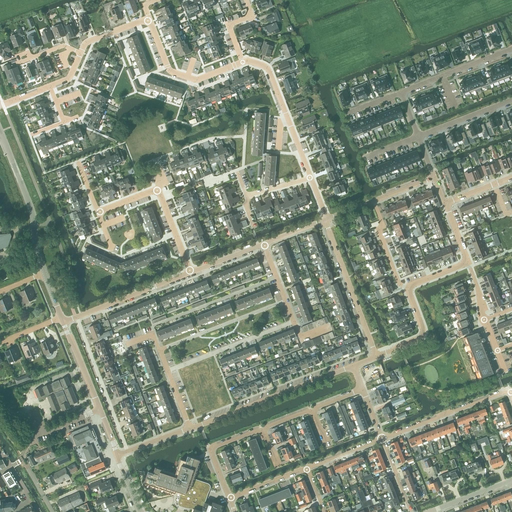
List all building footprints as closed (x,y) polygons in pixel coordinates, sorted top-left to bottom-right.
[(130,0),(124,2),(130,15),(137,12),(135,7),(136,6),(134,1),(135,0),(130,0)] [(203,10),(198,0),(193,0),(195,6),(193,7),(195,13),(196,15),(201,13),(201,11),(203,10)] [(211,9),(211,7),(208,1),(205,2),(204,0),(198,0),(203,10),(208,8),(208,10),(211,9)] [(259,0),(256,1),(259,8),(264,6),(265,9),(271,7),(269,4),(268,5),(266,0),(267,0),(259,0)] [(195,13),(193,7),(190,8),(187,2),(182,4),(184,10),(187,9),(190,15),(195,13)] [(125,10),(122,4),(114,7),(115,10),(111,11),(114,21),(121,18),(119,13),(125,10)] [(161,11),(162,14),(171,11),(169,6),(156,11),(156,13),(161,11)] [(269,22),(270,25),(276,22),(276,23),(281,21),(277,10),(272,12),(273,15),(266,18),(268,22),(269,22)] [(160,17),(156,19),(158,22),(159,21),(173,16),(171,11),(162,14),(163,17),(160,18),(160,17)] [(79,25),(82,33),(89,30),(87,25),(90,24),(86,15),(79,17),(81,24),(79,25)] [(165,21),(166,24),(175,21),(173,16),(159,21),(160,23),(165,21)] [(70,38),(76,36),(75,31),(78,29),(73,18),(69,20),(70,23),(65,25),(70,38)] [(162,32),(176,26),(175,21),(166,24),(167,27),(164,28),(164,27),(160,29),(162,32)] [(270,25),(263,28),(264,31),(266,30),(268,35),(275,32),(275,34),(280,32),(276,23),(276,22),(270,25)] [(66,36),(61,24),(52,28),(56,39),(66,36)] [(207,32),(220,27),(219,25),(215,27),(213,24),(205,27),(207,32)] [(250,24),(238,29),(241,37),(249,34),(249,33),(253,31),(250,24)] [(169,31),(170,34),(178,31),(176,26),(162,32),(163,34),(166,33),(166,32),(169,31)] [(52,35),(49,27),(45,28),(46,31),(42,32),(43,36),(41,37),(44,44),(51,41),(49,36),(52,35)] [(220,27),(207,32),(209,37),(215,35),(217,34),(216,31),(221,29),(220,27)] [(23,36),(21,29),(15,32),(17,35),(11,37),(14,47),(23,44),(20,37),(23,36)] [(41,45),(35,30),(32,31),(33,34),(28,36),(33,48),(41,45)] [(172,39),(180,36),(178,31),(170,34),(172,39)] [(138,42),(140,42),(137,35),(127,39),(130,46),(138,42)] [(215,35),(209,37),(205,38),(205,39),(206,42),(208,41),(209,43),(222,38),(221,36),(216,37),(215,35)] [(174,44),(176,44),(176,43),(182,41),(180,36),(172,39),(165,41),(166,44),(170,43),(173,42),(174,44)] [(496,46),(499,45),(495,36),(487,39),(491,49),(496,47),(496,46)] [(222,40),(222,38),(209,43),(210,48),(219,45),(218,42),(222,40)] [(484,51),(481,44),(484,43),(482,38),(479,39),(480,41),(474,43),(478,53),(484,51)] [(171,51),(174,50),(187,45),(185,40),(182,41),(176,43),(176,44),(174,44),(175,46),(170,48),(171,51)] [(258,53),(261,43),(253,41),(252,42),(247,40),(245,46),(249,47),(251,47),(250,51),(258,53)] [(130,46),(132,53),(142,49),(140,42),(138,42),(130,46)] [(269,43),(264,42),(262,48),(264,49),(262,55),(269,57),(273,47),(268,45),(269,43)] [(294,55),(290,42),(282,45),(286,54),(285,55),(286,58),(294,55)] [(11,51),(8,43),(0,45),(0,54),(0,55),(2,55),(4,61),(11,58),(9,52),(11,51)] [(470,49),(472,56),(478,53),(474,43),(469,46),(468,43),(465,44),(467,50),(470,49)] [(189,50),(187,45),(174,50),(175,52),(179,51),(180,54),(181,54),(182,56),(191,53),(190,50),(189,50)] [(210,48),(212,53),(225,48),(225,46),(220,47),(219,45),(210,48)] [(225,48),(212,53),(210,54),(213,62),(222,58),(221,56),(223,55),(222,52),(224,51),(224,52),(228,51),(227,48),(225,48)] [(143,56),(145,56),(142,49),(132,53),(135,59),(143,56)] [(461,60),(464,59),(460,50),(452,53),(456,63),(461,61),(461,60)] [(92,52),(91,54),(104,60),(106,55),(98,51),(96,54),(92,52)] [(449,65),(446,58),(449,57),(447,52),(444,53),(445,55),(439,57),(443,68),(449,65)] [(104,60),(91,54),(90,57),(94,59),(93,61),(101,65),(104,60)] [(135,59),(138,67),(139,66),(148,63),(145,56),(143,56),(135,59)] [(438,70),(443,68),(439,57),(433,59),(433,57),(430,58),(432,64),(435,63),(438,70)] [(52,71),(48,60),(36,65),(41,78),(46,76),(45,74),(52,71)] [(283,65),(279,66),(281,73),(291,69),(287,60),(282,62),(283,65)] [(101,65),(93,61),(92,64),(87,62),(87,64),(99,70),(101,65)] [(138,67),(141,74),(150,70),(148,63),(139,66),(138,67)] [(426,73),(428,72),(425,63),(417,66),(420,76),(426,74),(426,73)] [(11,69),(9,64),(3,66),(9,81),(11,81),(13,86),(23,82),(20,75),(19,75),(16,68),(11,69)] [(90,69),(89,71),(100,76),(102,71),(99,70),(87,64),(85,64),(84,66),(90,69)] [(497,69),(494,70),(498,80),(503,78),(498,65),(496,66),(497,69)] [(504,66),(501,67),(500,65),(498,65),(503,78),(508,76),(504,66)] [(32,66),(25,68),(29,78),(34,76),(35,79),(40,77),(37,71),(34,72),(32,66)] [(247,67),(244,68),(251,84),(256,82),(252,74),(249,75),(248,72),(249,72),(247,67)] [(251,84),(244,68),(241,69),(243,74),(244,74),(245,77),(242,78),(245,86),(251,84)] [(410,80),(413,79),(409,70),(401,73),(405,83),(410,81),(410,80)] [(494,70),(488,72),(491,78),(487,80),(489,85),(493,84),(492,82),(498,80),(494,70)] [(100,76),(89,71),(88,74),(83,72),(82,74),(97,81),(98,81),(100,76)] [(245,86),(242,78),(239,79),(238,76),(239,76),(237,71),(234,72),(241,88),(245,86)] [(235,90),(241,88),(234,72),(231,73),(233,78),(234,78),(235,81),(232,82),(233,84),(235,90)] [(294,73),(284,77),(285,80),(283,81),(288,93),(296,90),(291,78),(295,77),(294,73)] [(97,81),(82,74),(81,76),(86,78),(83,84),(90,87),(91,84),(95,86),(97,81)] [(389,89),(386,82),(389,81),(387,75),(384,76),(385,78),(379,80),(383,91),(384,91),(389,89)] [(481,75),(476,77),(480,87),(485,85),(486,87),(489,85),(487,80),(484,81),(481,75)] [(476,77),(472,79),(471,76),(469,77),(474,89),(480,87),(476,77)] [(155,79),(154,79),(148,77),(145,87),(152,89),(152,88),(155,79)] [(469,80),(465,81),(469,91),(474,89),(469,77),(468,77),(469,80)] [(158,90),(161,81),(155,79),(152,88),(152,89),(158,91),(158,90)] [(377,93),(383,91),(379,80),(373,83),(373,80),(370,82),(372,87),(375,86),(377,93)] [(169,85),(169,84),(161,81),(158,90),(158,91),(166,94),(169,85)] [(233,84),(231,85),(229,81),(227,82),(232,95),(236,93),(235,90),(233,84)] [(465,81),(460,83),(462,90),(459,91),(461,97),(464,95),(463,93),(469,91),(465,81)] [(223,88),(226,97),(232,95),(227,82),(224,83),(226,87),(223,88)] [(369,96),(366,89),(369,88),(367,83),(364,84),(365,86),(359,88),(363,98),(369,96)] [(166,94),(174,96),(177,87),(177,86),(169,84),(169,85),(166,94)] [(226,97),(223,88),(221,89),(219,85),(216,86),(221,98),(226,97)] [(181,99),(181,98),(184,89),(177,86),(177,87),(174,96),(181,99)] [(222,100),(221,98),(216,86),(214,86),(216,91),(213,92),(216,100),(217,102),(222,100)] [(355,94),(357,100),(363,98),(359,88),(353,90),(353,88),(350,89),(352,95),(355,94)] [(213,106),(211,102),(206,89),(204,90),(206,95),(203,96),(207,106),(209,105),(210,107),(213,106)] [(216,100),(213,92),(210,93),(208,89),(206,89),(211,102),(216,100)] [(339,96),(343,107),(349,105),(346,97),(349,96),(347,90),(344,92),(345,94),(339,96)] [(196,108),(201,106),(196,93),(194,94),(196,99),(193,100),(196,108)] [(207,106),(203,96),(200,97),(198,93),(196,93),(201,106),(202,108),(207,106)] [(435,93),(429,95),(433,105),(438,103),(439,105),(443,103),(441,98),(437,99),(435,93)] [(90,94),(89,96),(105,103),(106,101),(108,102),(109,99),(99,95),(98,97),(90,94)] [(429,95),(426,97),(425,94),(423,95),(428,107),(433,105),(429,95)] [(422,98),(419,100),(422,109),(428,107),(423,95),(421,95),(422,98)] [(105,103),(89,96),(88,98),(95,102),(94,105),(97,106),(103,108),(105,103)] [(37,107),(37,109),(50,104),(49,102),(45,104),(43,98),(35,101),(36,104),(33,105),(35,108),(37,107)] [(419,99),(413,102),(415,108),(412,109),(414,115),(418,113),(417,111),(422,109),(419,100),(419,99)] [(197,110),(196,108),(193,100),(188,102),(192,112),(197,110)] [(311,105),(309,100),(296,105),(297,110),(295,111),(297,115),(302,113),(303,116),(310,114),(307,106),(311,105)] [(37,109),(39,114),(48,111),(47,108),(51,107),(53,106),(52,103),(50,104),(37,109)] [(103,108),(97,106),(95,108),(91,106),(89,106),(88,108),(90,109),(103,114),(105,109),(103,108)] [(400,107),(395,109),(398,118),(403,117),(400,107)] [(106,115),(103,114),(90,109),(88,108),(87,110),(93,113),(92,115),(101,119),(104,120),(106,115)] [(390,122),(394,120),(390,111),(391,111),(390,108),(388,109),(389,112),(387,113),(386,113),(390,122)] [(385,124),(390,122),(386,113),(387,113),(385,110),(384,110),(385,113),(382,114),(381,114),(385,124)] [(39,114),(41,119),(54,114),(53,112),(49,114),(48,111),(39,114)] [(381,125),(385,124),(381,114),(382,114),(381,111),(379,112),(380,115),(378,116),(377,116),(381,125)] [(376,127),(381,125),(377,116),(378,116),(376,113),(375,114),(376,117),(373,118),(376,127)] [(45,124),(46,127),(53,124),(50,118),(53,117),(53,118),(57,116),(56,114),(54,114),(41,119),(43,124),(45,124)] [(101,119),(92,115),(91,118),(85,115),(84,117),(86,118),(99,124),(101,119)] [(372,129),(376,127),(373,118),(372,115),(370,116),(371,118),(369,120),(368,120),(372,129)] [(498,115),(493,117),(497,126),(497,127),(502,125),(504,130),(508,128),(503,117),(500,119),(498,115)] [(315,116),(302,121),(304,126),(301,126),(303,131),(308,129),(309,132),(316,129),(313,122),(317,121),(315,116)] [(99,124),(86,118),(84,117),(83,120),(89,122),(88,125),(97,129),(99,124)] [(367,131),(372,129),(368,120),(369,120),(368,117),(366,117),(367,120),(364,121),(367,131)] [(493,117),(488,119),(489,122),(485,124),(490,135),(494,133),(492,128),(497,126),(493,117)] [(363,132),(367,131),(364,121),(363,118),(361,119),(362,122),(360,123),(359,123),(363,132)] [(255,120),(255,127),(265,128),(265,120),(255,120)] [(358,134),(363,132),(359,123),(360,123),(359,120),(357,121),(358,124),(355,125),(358,134)] [(354,136),(358,134),(355,125),(354,122),(352,123),(353,125),(350,127),(354,136)] [(478,122),(473,124),(473,125),(477,134),(482,132),(484,137),(488,135),(483,124),(480,126),(478,122)] [(75,124),(73,125),(78,138),(83,136),(82,133),(85,132),(83,127),(77,129),(75,124)] [(78,138),(73,125),(70,126),(72,131),(70,132),(73,140),(78,138)] [(473,125),(468,127),(469,130),(466,132),(470,143),(474,141),(472,136),(477,134),(473,125)] [(68,142),(62,127),(60,128),(62,135),(60,135),(63,144),(68,142)] [(74,143),(73,140),(70,132),(67,133),(64,127),(62,127),(68,142),(69,145),(74,143)] [(313,137),(315,143),(325,140),(322,134),(323,133),(323,131),(324,131),(323,130),(315,133),(316,135),(313,137)] [(58,146),(52,131),(50,132),(52,139),(50,140),(53,148),(58,146)] [(63,144),(60,135),(57,137),(54,131),(52,131),(58,146),(63,144)] [(459,131),(454,133),(457,142),(462,140),(464,145),(468,144),(464,133),(460,134),(459,131)] [(453,132),(448,134),(450,137),(446,139),(450,150),(454,148),(452,143),(457,142),(454,133),(453,132)] [(49,153),(48,150),(42,135),(40,136),(42,143),(37,145),(39,150),(42,149),(44,155),(49,153)] [(53,148),(50,140),(47,141),(44,135),(42,135),(48,150),(53,148)] [(440,139),(435,141),(435,142),(439,152),(444,150),(445,152),(448,151),(446,145),(443,146),(440,139)] [(321,149),(322,152),(330,149),(329,146),(327,146),(325,140),(315,143),(318,150),(321,149)] [(218,142),(225,159),(230,157),(230,156),(232,155),(229,147),(224,149),(222,145),(223,145),(221,141),(218,142)] [(225,159),(218,142),(215,143),(217,147),(218,147),(219,150),(217,151),(221,163),(226,161),(225,159)] [(435,142),(429,144),(432,151),(429,152),(431,158),(434,156),(433,154),(439,152),(435,142)] [(212,144),(209,145),(216,162),(217,165),(221,163),(217,151),(215,152),(213,149),(214,149),(212,144)] [(193,149),(193,147),(190,148),(193,155),(191,156),(195,165),(199,163),(193,149)] [(196,148),(193,149),(199,163),(207,161),(203,151),(198,153),(196,148)] [(216,162),(210,148),(208,149),(210,154),(208,155),(211,164),(216,162)] [(253,148),(252,155),(263,156),(263,148),(254,148),(253,148)] [(320,155),(323,162),(332,158),(330,152),(333,151),(332,148),(330,149),(322,152),(323,154),(320,155)] [(116,155),(114,156),(117,164),(117,166),(121,165),(120,163),(125,161),(121,151),(118,152),(117,149),(114,150),(116,155)] [(187,150),(184,151),(190,167),(191,169),(196,167),(195,165),(191,156),(189,157),(188,154),(188,153),(187,150)] [(190,167),(184,151),(181,152),(183,159),(182,159),(186,169),(190,167)] [(112,166),(117,164),(114,156),(111,157),(109,152),(107,153),(112,166)] [(407,166),(411,164),(408,155),(407,152),(405,153),(406,156),(404,157),(403,157),(407,166)] [(417,152),(413,153),(412,154),(416,163),(420,161),(417,152)] [(106,158),(103,160),(107,168),(112,166),(107,153),(104,154),(106,158)] [(178,153),(175,154),(181,171),(182,172),(186,171),(186,169),(182,159),(180,160),(178,157),(179,157),(178,153)] [(181,171),(175,154),(172,155),(175,162),(170,164),(174,174),(181,171)] [(267,154),(266,161),(276,162),(277,155),(267,154)] [(402,168),(407,166),(403,157),(404,157),(403,154),(401,155),(402,158),(399,159),(402,168)] [(99,156),(96,157),(102,170),(107,168),(103,160),(101,161),(99,156)] [(398,170),(402,168),(399,159),(398,156),(396,157),(398,159),(395,160),(394,161),(398,170)] [(97,172),(102,170),(96,157),(94,158),(96,162),(90,165),(93,172),(96,171),(97,172)] [(506,157),(497,160),(501,169),(503,168),(504,169),(510,167),(506,157)] [(328,167),(329,170),(339,166),(338,163),(335,165),(332,158),(323,162),(325,169),(328,167)] [(393,171),(398,170),(394,161),(395,160),(394,158),(392,158),(393,161),(390,162),(393,171)] [(389,173),(393,171),(390,162),(389,159),(387,160),(389,163),(386,164),(385,164),(389,173)] [(497,160),(489,163),(493,174),(499,171),(498,170),(501,169),(497,160)] [(266,161),(266,169),(274,169),(275,170),(276,162),(266,161)] [(384,175),(389,173),(385,164),(386,164),(385,161),(383,162),(384,165),(381,166),(384,175)] [(380,177),(384,175),(381,166),(380,163),(379,164),(380,166),(377,167),(376,168),(380,177)] [(481,167),(484,176),(487,175),(487,176),(493,174),(489,163),(481,167)] [(376,178),(380,177),(376,168),(377,167),(376,165),(374,165),(375,168),(373,169),(372,169),(376,178)] [(59,169),(62,177),(75,172),(74,170),(72,171),(70,172),(68,166),(59,169)] [(331,173),(328,174),(330,181),(340,177),(338,171),(341,169),(339,166),(329,170),(331,173)] [(371,180),(376,178),(372,169),(373,169),(371,166),(370,167),(371,170),(367,171),(371,180)] [(451,166),(442,170),(450,190),(459,187),(451,166)] [(481,167),(472,170),(476,180),(482,178),(481,177),(484,176),(481,167)] [(266,169),(265,177),(266,177),(275,178),(275,170),(274,169),(266,169)] [(472,170),(464,173),(467,182),(470,181),(470,182),(476,180),(472,170)] [(62,177),(64,182),(73,179),(72,177),(76,175),(75,172),(62,177)] [(112,183),(107,185),(112,200),(115,199),(113,194),(116,193),(114,188),(117,187),(114,182),(113,177),(111,178),(112,183)] [(266,177),(265,177),(264,184),(274,185),(275,178),(266,177)] [(64,182),(66,187),(79,182),(78,181),(74,182),(73,179),(64,182)] [(128,179),(123,181),(128,193),(130,192),(128,188),(134,186),(132,180),(129,181),(128,179)] [(336,187),(333,188),(336,195),(341,193),(342,196),(346,194),(345,191),(346,191),(343,184),(346,183),(345,180),(335,184),(336,187)] [(128,193),(123,181),(118,183),(117,181),(114,182),(117,187),(119,186),(121,191),(124,190),(126,194),(128,193)] [(68,193),(69,195),(74,193),(73,191),(76,190),(75,187),(80,185),(79,182),(66,187),(68,193)] [(218,188),(221,195),(235,190),(235,187),(229,190),(228,187),(226,184),(218,188)] [(112,200),(107,185),(102,187),(103,192),(101,193),(103,198),(109,196),(110,200),(112,200)] [(178,199),(179,201),(194,195),(193,193),(194,190),(193,187),(182,191),(183,194),(183,195),(183,197),(178,199)] [(221,195),(222,200),(232,196),(231,194),(236,192),(235,190),(221,195)] [(304,206),(301,197),(298,198),(295,190),(293,191),(294,193),(300,208),(304,206)] [(301,197),(304,206),(309,205),(307,199),(310,198),(307,190),(304,191),(303,190),(301,191),(303,196),(301,197)] [(427,190),(425,191),(429,201),(432,199),(434,204),(439,202),(434,191),(431,192),(431,190),(427,191),(427,190)] [(295,210),(291,201),(289,201),(285,191),(283,192),(290,212),(295,210)] [(424,203),(429,201),(425,191),(423,192),(423,193),(420,194),(424,203)] [(286,213),(290,212),(283,192),(281,192),(285,203),(282,204),(286,213)] [(74,193),(69,195),(72,203),(86,198),(85,196),(81,198),(80,195),(75,197),(74,193)] [(295,210),(300,208),(294,193),(292,194),(294,200),(291,201),(295,210)] [(419,205),(424,203),(420,194),(417,195),(417,194),(415,195),(419,205)] [(185,201),(186,203),(195,200),(194,195),(179,201),(180,203),(185,201)] [(415,206),(419,205),(415,195),(413,196),(413,197),(410,198),(411,200),(408,202),(411,209),(415,208),(415,206)] [(222,200),(223,205),(239,199),(238,197),(233,199),(232,196),(222,200)] [(487,206),(487,207),(492,205),(489,197),(484,199),(487,206)] [(72,203),(75,211),(80,209),(84,208),(83,205),(84,205),(83,202),(87,200),(86,198),(72,203)] [(182,208),(182,210),(197,204),(201,203),(199,198),(195,200),(186,203),(187,206),(182,208)] [(264,206),(267,215),(268,217),(272,216),(272,214),(270,209),(273,208),(271,202),(272,201),(271,198),(264,200),(266,205),(264,206)] [(225,209),(226,212),(231,210),(230,208),(235,205),(234,203),(240,201),(239,199),(223,205),(225,209)] [(482,209),(487,207),(487,206),(484,199),(479,201),(479,202),(482,209)] [(286,213),(282,204),(280,205),(278,200),(273,202),(276,211),(279,210),(281,215),(286,213)] [(407,211),(411,209),(408,202),(405,203),(404,200),(401,202),(401,200),(399,201),(403,211),(406,210),(407,211)] [(398,213),(403,211),(399,201),(397,202),(397,203),(394,204),(398,213)] [(263,217),(267,215),(264,206),(261,207),(259,202),(252,205),(254,209),(256,208),(258,214),(261,213),(263,217)] [(472,213),(477,211),(474,203),(469,205),(472,213)] [(191,213),(191,215),(197,213),(196,211),(199,209),(197,204),(182,210),(183,213),(189,211),(190,213),(191,213)] [(389,205),(393,215),(398,213),(394,204),(391,205),(391,204),(389,205)] [(393,215),(389,205),(387,206),(387,207),(384,208),(385,211),(382,212),(385,220),(389,218),(389,216),(393,215)] [(151,207),(141,211),(144,217),(154,214),(151,207)] [(73,216),(75,220),(88,215),(87,213),(82,215),(80,209),(75,211),(76,214),(73,216)] [(221,217),(222,222),(225,221),(240,215),(239,213),(233,215),(233,213),(232,213),(231,210),(226,212),(227,215),(221,217)] [(427,213),(429,218),(437,215),(435,210),(427,213)] [(183,225),(184,227),(198,221),(196,217),(198,216),(197,213),(191,215),(187,217),(188,220),(187,220),(188,223),(183,225)] [(154,214),(144,217),(146,224),(156,220),(154,214)] [(362,227),(363,231),(369,229),(366,221),(368,221),(365,214),(357,218),(361,228),(362,227)] [(75,220),(77,225),(85,222),(84,220),(89,218),(88,215),(75,220)] [(225,221),(227,225),(236,222),(235,220),(241,218),(240,215),(225,221)] [(437,215),(429,218),(431,224),(439,221),(437,215)] [(156,220),(146,224),(149,231),(158,227),(159,227),(156,220)] [(190,227),(191,229),(200,226),(198,221),(184,227),(182,227),(183,230),(190,227)] [(227,225),(229,230),(248,223),(247,221),(237,224),(236,222),(227,225)] [(439,221),(431,224),(434,229),(442,226),(439,221)] [(77,225),(79,230),(94,224),(93,222),(90,223),(91,224),(86,225),(85,222),(77,225)] [(394,228),(395,231),(404,228),(402,225),(403,224),(404,223),(403,222),(392,226),(393,228),(394,228)] [(248,223),(229,230),(231,235),(234,234),(235,237),(240,234),(239,231),(240,231),(239,229),(248,225),(248,223)] [(94,224),(79,230),(77,231),(79,237),(84,235),(85,238),(90,235),(88,230),(92,228),(92,229),(95,228),(94,224)] [(186,234),(187,236),(202,230),(200,226),(191,229),(192,232),(186,234)] [(480,226),(474,228),(475,231),(468,233),(470,238),(479,235),(477,230),(481,228),(480,226)] [(158,227),(149,231),(152,238),(153,238),(154,242),(162,239),(160,235),(162,234),(159,227),(158,227)] [(395,234),(396,236),(406,233),(404,228),(395,231),(396,234),(395,234)] [(194,236),(194,238),(203,235),(202,230),(187,236),(188,239),(194,236)] [(309,237),(310,241),(318,238),(315,232),(308,235),(303,236),(304,239),(309,237)] [(360,239),(362,244),(371,240),(370,237),(372,237),(371,234),(368,235),(366,232),(356,237),(357,240),(360,239)] [(0,233),(0,246),(1,249),(8,246),(12,236),(11,233),(0,234),(0,233)] [(406,233),(396,236),(397,238),(398,238),(399,241),(401,240),(402,243),(405,242),(410,240),(408,236),(407,236),(406,233)] [(189,246),(191,245),(205,240),(203,235),(194,238),(195,240),(194,240),(188,242),(189,246)] [(481,240),(479,235),(470,238),(471,244),(481,240)] [(311,243),(312,247),(320,244),(318,238),(310,241),(305,242),(306,244),(311,243)] [(208,247),(205,240),(191,245),(192,248),(197,246),(198,248),(199,248),(200,251),(208,247)] [(364,252),(375,248),(374,245),(376,244),(375,242),(372,243),(371,240),(362,244),(361,244),(364,252)] [(483,245),(481,240),(471,244),(473,249),(483,245)] [(315,253),(322,250),(320,244),(312,247),(308,248),(308,250),(313,248),(314,252),(315,253)] [(285,245),(278,247),(280,253),(281,253),(287,251),(285,245)] [(398,251),(399,254),(408,250),(406,245),(396,249),(397,251),(398,251)] [(485,250),(483,245),(473,249),(475,254),(485,250)] [(165,253),(162,247),(156,250),(160,260),(166,257),(165,253)] [(450,247),(445,249),(448,258),(451,257),(451,258),(453,257),(450,247)] [(89,261),(93,251),(86,248),(84,254),(82,258),(89,261)] [(375,248),(364,252),(365,255),(367,255),(369,260),(379,256),(378,252),(380,252),(379,249),(376,251),(375,248)] [(439,249),(434,251),(438,261),(440,261),(441,263),(444,262),(443,261),(440,251),(439,249)] [(445,249),(440,251),(443,261),(445,260),(445,259),(448,258),(445,249)] [(160,260),(156,250),(150,252),(154,262),(160,260)] [(324,256),(322,250),(315,253),(314,252),(310,253),(311,256),(315,254),(316,258),(317,259),(324,256)] [(400,259),(410,255),(408,250),(399,254),(400,257),(399,257),(400,259)] [(487,255),(485,250),(475,254),(476,256),(477,256),(479,259),(481,258),(482,261),(488,258),(493,256),(492,253),(487,255)] [(89,261),(95,264),(100,254),(93,251),(89,261)] [(281,253),(280,253),(282,259),(289,256),(287,251),(281,253)] [(429,253),(430,255),(433,264),(434,266),(436,265),(435,263),(438,261),(434,251),(429,253)] [(146,265),(154,262),(150,252),(143,255),(146,265)] [(102,267),(106,257),(100,254),(95,264),(102,267)] [(140,268),(146,265),(143,255),(136,258),(140,268)] [(402,264),(412,260),(410,255),(400,259),(398,260),(399,262),(401,261),(402,264)] [(424,257),(428,266),(430,264),(431,265),(433,264),(430,255),(424,257)] [(289,256),(282,259),(285,265),(291,263),(292,262),(289,256)] [(317,260),(319,264),(319,265),(326,262),(324,256),(317,259),(316,258),(312,259),(313,261),(317,260)] [(108,270),(113,260),(106,257),(102,267),(108,270)] [(140,268),(136,258),(129,260),(133,270),(140,268)] [(254,268),(260,266),(257,259),(252,261),(254,268)] [(374,270),(375,269),(384,266),(382,260),(378,261),(377,259),(368,262),(369,265),(372,266),(374,270)] [(108,270),(115,273),(117,268),(120,270),(121,264),(113,260),(108,270)] [(126,273),(133,270),(129,260),(121,264),(120,270),(124,268),(126,273)] [(402,270),(414,266),(412,260),(402,264),(403,267),(401,268),(402,270)] [(248,270),(249,270),(254,268),(252,261),(246,263),(248,270)] [(291,263),(285,265),(287,271),(294,268),(292,262),(291,263)] [(321,270),(329,267),(326,262),(319,265),(319,264),(314,265),(315,267),(319,266),(321,270)] [(243,272),(249,270),(248,270),(246,263),(240,265),(243,272)] [(240,265),(234,268),(237,274),(237,275),(243,272),(240,265)] [(384,266),(375,269),(377,273),(375,274),(374,277),(375,279),(384,276),(382,273),(386,271),(384,266)] [(414,266),(402,270),(403,272),(406,271),(407,274),(411,272),(412,274),(415,272),(415,271),(416,271),(414,266)] [(323,276),(331,273),(329,267),(321,270),(316,271),(317,273),(319,272),(321,277),(323,276)] [(234,268),(228,270),(231,277),(237,275),(237,274),(234,268)] [(294,268),(287,271),(289,277),(295,275),(296,274),(294,268)] [(228,270),(222,272),(225,278),(225,279),(231,277),(228,270)] [(222,272),(217,274),(219,281),(219,282),(225,279),(225,278),(222,272)] [(323,276),(321,277),(319,277),(320,279),(321,279),(324,286),(332,282),(332,280),(333,279),(331,273),(323,276)] [(217,274),(211,277),(213,284),(219,282),(219,281),(217,274)] [(295,275),(289,277),(291,282),(298,280),(296,274),(295,275)] [(381,285),(383,288),(392,285),(389,279),(385,281),(384,278),(376,281),(376,284),(380,285),(381,285)] [(201,283),(203,287),(204,290),(209,288),(207,281),(201,283)] [(455,295),(466,291),(464,286),(466,285),(465,282),(455,286),(454,286),(455,289),(453,290),(455,295)] [(197,292),(198,292),(204,290),(203,287),(201,283),(195,285),(197,292)] [(331,292),(339,289),(337,283),(329,286),(329,285),(324,287),(325,289),(330,287),(331,291),(331,292)] [(493,284),(486,287),(488,292),(496,289),(494,284),(493,284)] [(195,285),(189,288),(191,295),(198,292),(197,292),(195,285)] [(298,285),(291,288),(294,294),(301,291),(298,285)] [(392,285),(383,288),(384,292),(383,293),(381,296),(382,298),(391,295),(390,292),(394,291),(392,285)] [(34,293),(32,287),(25,290),(19,293),(24,303),(29,301),(30,302),(31,301),(35,299),(33,294),(34,293)] [(189,288),(183,290),(185,296),(186,297),(191,295),(189,288)] [(272,298),(268,289),(261,291),(265,300),(272,298)] [(333,298),(341,295),(339,289),(331,292),(331,291),(326,293),(327,295),(332,294),(333,297),(333,298)] [(183,290),(177,292),(180,299),(186,297),(185,296),(183,290)] [(466,290),(466,291),(455,295),(456,297),(456,298),(454,299),(456,303),(467,299),(465,294),(467,293),(466,290)] [(261,291),(254,294),(258,303),(265,300),(261,291)] [(301,291),(294,294),(296,300),(302,297),(303,297),(301,291)] [(177,292),(172,294),(172,295),(174,301),(180,299),(177,292)] [(172,294),(166,296),(169,303),(174,301),(172,295),(172,294)] [(254,294),(248,296),(251,305),(258,303),(254,294)] [(497,294),(490,297),(492,302),(500,299),(498,294),(497,294)] [(336,304),(343,301),(341,295),(333,298),(333,297),(329,299),(330,301),(334,299),(335,303),(336,304)] [(166,296),(160,299),(163,306),(169,303),(166,296)] [(248,296),(241,299),(245,308),(251,305),(248,296)] [(390,299),(394,308),(402,305),(400,299),(398,299),(397,296),(390,299)] [(12,303),(9,297),(3,299),(1,300),(0,300),(0,308),(1,312),(7,310),(7,311),(8,311),(8,310),(12,308),(10,303),(12,303)] [(302,297),(296,300),(298,306),(305,303),(303,297),(302,297)] [(155,299),(150,301),(149,301),(152,308),(157,306),(155,299)] [(245,308),(241,299),(235,302),(238,311),(245,308)] [(467,299),(456,303),(457,306),(455,307),(457,311),(456,311),(467,307),(466,303),(468,302),(467,299)] [(500,299),(492,302),(494,308),(502,305),(500,299)] [(149,301),(144,303),(146,309),(146,310),(152,308),(149,301)] [(204,301),(191,306),(192,309),(205,304),(204,301)] [(338,309),(345,306),(343,301),(336,304),(335,303),(331,304),(332,307),(336,305),(338,309)] [(144,303),(138,305),(140,312),(141,312),(146,310),(146,309),(144,303)] [(305,303),(298,306),(300,312),(307,309),(305,303)] [(223,306),(226,315),(233,313),(229,304),(223,306)] [(138,305),(132,308),(135,315),(141,312),(140,312),(138,305)] [(223,306),(216,309),(219,318),(226,315),(223,306)] [(340,315),(348,312),(345,306),(338,309),(334,310),(336,316),(340,314),(340,315)] [(468,307),(467,307),(456,311),(457,312),(457,311),(458,314),(457,314),(458,314),(456,315),(458,320),(457,320),(468,316),(467,311),(469,310),(468,307)] [(132,308),(126,310),(129,317),(135,315),(132,308)] [(216,309),(209,312),(212,320),(219,318),(216,309)] [(307,309),(300,312),(302,317),(309,314),(307,309)] [(126,310),(120,312),(123,319),(127,318),(129,317),(126,310)] [(400,310),(389,314),(390,317),(392,316),(392,318),(393,323),(394,322),(394,323),(407,318),(405,311),(401,313),(400,310)] [(120,312),(115,314),(117,321),(123,319),(120,312)] [(209,312),(202,314),(205,323),(212,320),(209,312)] [(342,321),(350,318),(348,312),(340,315),(340,314),(336,316),(337,318),(341,317),(342,320),(342,321)] [(115,314),(108,317),(111,324),(117,321),(115,314)] [(202,314),(195,317),(199,326),(205,323),(202,314)] [(309,314),(302,317),(305,323),(312,320),(310,316),(309,314)] [(469,315),(468,316),(457,320),(458,320),(459,322),(458,322),(458,323),(457,324),(459,328),(458,328),(469,324),(467,319),(470,318),(469,315)] [(166,316),(152,321),(153,324),(167,319),(166,316)] [(345,327),(352,324),(350,318),(342,321),(342,320),(338,322),(339,324),(343,322),(344,326),(345,327)] [(190,319),(184,322),(187,330),(194,328),(190,319)] [(500,321),(504,331),(509,329),(506,321),(504,322),(503,319),(500,321)] [(496,325),(499,333),(504,331),(500,321),(497,322),(498,324),(496,325)] [(184,322),(177,324),(181,333),(187,330),(184,322)] [(402,330),(404,335),(412,331),(410,325),(407,326),(406,323),(398,326),(400,330),(402,330)] [(89,327),(91,333),(99,330),(97,324),(89,327)] [(170,327),(173,335),(181,333),(177,324),(170,327)] [(345,328),(347,333),(355,330),(352,324),(345,327),(344,326),(340,328),(341,329),(345,328)] [(470,324),(469,324),(458,328),(459,328),(460,331),(459,331),(458,332),(459,336),(460,336),(470,332),(468,328),(471,327),(470,324)] [(173,335),(170,327),(163,329),(166,338),(173,335)] [(163,329),(156,332),(159,341),(166,338),(163,329)] [(290,339),(296,337),(293,329),(288,332),(290,339)] [(98,340),(107,337),(111,336),(109,331),(100,334),(99,330),(91,333),(93,339),(97,338),(98,340)] [(290,339),(288,332),(282,334),(285,341),(290,339)] [(480,379),(494,373),(482,342),(484,341),(485,340),(485,339),(484,339),(483,338),(481,339),(480,335),(479,336),(478,333),(464,338),(480,379)] [(285,341),(282,334),(276,336),(279,343),(285,341)] [(279,343),(276,336),(270,338),(273,345),(279,343)] [(95,344),(98,350),(106,347),(103,341),(108,339),(107,337),(98,340),(99,343),(95,344)] [(351,344),(355,351),(358,350),(358,351),(361,350),(357,342),(358,341),(356,337),(351,339),(352,343),(351,344)] [(273,345),(270,338),(264,341),(267,348),(273,345)] [(57,350),(53,339),(40,344),(45,355),(46,355),(47,355),(47,356),(48,356),(48,357),(49,357),(50,357),(51,356),(52,356),(52,355),(52,354),(52,353),(52,352),(57,350)] [(346,346),(349,353),(355,351),(351,344),(352,343),(350,339),(345,341),(345,342),(347,346),(346,346)] [(267,348),(264,341),(258,343),(261,350),(267,348)] [(39,354),(34,342),(22,347),(26,358),(28,358),(29,360),(34,359),(33,357),(33,356),(34,356),(39,354)] [(340,348),(343,356),(349,353),(346,346),(345,342),(343,342),(344,346),(341,348),(340,348)] [(334,350),(337,358),(343,356),(340,348),(341,348),(339,344),(337,345),(339,349),(335,350),(334,350)] [(139,349),(141,355),(148,352),(146,346),(139,349)] [(254,346),(248,349),(251,356),(257,354),(254,346)] [(328,352),(331,360),(337,358),(334,350),(335,350),(333,346),(332,346),(327,348),(329,352),(328,352)] [(22,358),(17,347),(4,352),(9,363),(22,358)] [(98,350),(100,356),(108,353),(106,347),(98,350)] [(248,349),(243,351),(245,357),(245,358),(251,356),(248,349)] [(311,357),(314,365),(320,363),(317,355),(316,350),(313,351),(315,356),(312,357),(311,357)] [(243,351),(237,353),(240,360),(245,358),(245,357),(243,351)] [(108,353),(100,356),(102,362),(105,360),(106,363),(112,361),(112,360),(114,360),(110,352),(108,353)] [(141,355),(143,360),(150,357),(148,352),(141,355)] [(325,362),(331,360),(328,352),(322,355),(325,362)] [(237,353),(231,355),(234,362),(234,363),(240,360),(237,353)] [(305,359),(308,367),(314,365),(311,357),(312,357),(310,353),(308,354),(310,358),(306,359),(305,359)] [(231,355),(225,358),(228,364),(228,365),(234,363),(234,362),(231,355)] [(299,362),(302,369),(308,367),(305,359),(306,359),(304,355),(301,356),(303,360),(300,361),(299,362)] [(143,360),(145,367),(152,364),(150,357),(143,360)] [(294,364),(297,372),(302,369),(299,362),(300,361),(298,357),(296,358),(298,362),(294,364)] [(219,360),(222,367),(228,365),(228,364),(225,358),(219,360)] [(288,366),(291,374),(297,372),(294,364),(293,360),(291,360),(292,364),(289,366),(288,366)] [(104,367),(106,373),(117,369),(114,363),(113,363),(112,361),(106,363),(107,366),(104,367)] [(282,368),(285,376),(291,374),(288,366),(289,366),(287,362),(284,363),(286,367),(283,368),(282,368)] [(145,367),(148,372),(153,370),(155,369),(152,364),(145,367)] [(276,371),(279,378),(285,376),(282,368),(283,368),(281,364),(279,365),(281,369),(277,370),(276,371)] [(270,373),(273,381),(279,378),(276,371),(277,370),(276,366),(274,367),(275,371),(270,373)] [(112,377),(113,381),(120,379),(117,369),(106,373),(108,379),(112,377)] [(148,372),(150,378),(151,378),(157,375),(155,369),(153,370),(148,372)] [(248,379),(250,383),(249,384),(252,391),(258,389),(255,381),(254,377),(253,377),(251,372),(249,373),(251,378),(248,379)] [(260,379),(263,387),(269,385),(266,377),(267,377),(265,372),(263,373),(264,377),(261,379),(260,379)] [(152,384),(159,381),(157,375),(151,378),(150,378),(152,384)] [(255,381),(258,389),(263,387),(260,379),(261,379),(260,375),(258,375),(259,379),(255,381)] [(47,397),(53,412),(62,408),(63,411),(71,407),(70,405),(78,402),(72,386),(68,388),(68,386),(71,384),(68,377),(35,390),(38,398),(39,400),(43,398),(44,399),(46,398),(47,397)] [(111,387),(114,392),(124,388),(120,379),(113,381),(115,385),(111,387)] [(248,384),(244,385),(243,386),(246,394),(252,391),(249,384),(250,383),(248,379),(246,380),(248,384)] [(235,398),(240,396),(237,388),(238,388),(236,384),(235,384),(234,381),(233,382),(236,389),(232,390),(231,389),(229,390),(233,397),(234,397),(235,398)] [(242,386),(238,388),(237,388),(240,396),(246,394),(243,386),(244,385),(242,381),(240,382),(242,386)] [(163,385),(156,388),(158,394),(165,391),(163,385)] [(121,396),(122,399),(127,397),(124,388),(114,392),(116,398),(121,396)] [(375,391),(377,397),(384,394),(382,388),(375,391)] [(158,394),(160,400),(167,397),(165,391),(158,394)] [(384,394),(377,397),(380,404),(387,401),(384,394)] [(120,402),(122,408),(130,405),(131,405),(135,404),(131,395),(127,397),(122,399),(123,402),(120,402)] [(160,400),(162,405),(169,403),(167,397),(160,400)] [(501,409),(501,410),(507,408),(504,401),(494,405),(496,411),(501,409)] [(162,405),(164,411),(171,408),(169,403),(162,405)] [(122,408),(125,414),(133,411),(131,405),(130,405),(122,408)] [(353,408),(352,408),(354,414),(361,411),(359,405),(353,408)] [(382,409),(384,415),(393,411),(391,405),(382,409)] [(167,417),(174,414),(171,408),(164,411),(166,415),(164,416),(165,418),(167,417)] [(507,408),(501,410),(503,413),(499,415),(497,416),(498,419),(510,415),(507,408)] [(485,409),(479,412),(482,420),(483,421),(482,421),(483,423),(485,422),(484,419),(485,419),(484,416),(487,415),(485,409)] [(131,419),(132,421),(137,419),(136,416),(135,417),(133,411),(125,414),(127,420),(131,419)] [(324,413),(326,419),(333,416),(331,411),(324,413)] [(361,411),(354,414),(356,419),(363,417),(364,417),(361,411)] [(393,411),(384,415),(387,421),(396,417),(393,411)] [(479,412),(471,414),(473,420),(477,418),(478,421),(479,421),(480,424),(483,423),(482,421),(483,421),(482,420),(479,412)] [(169,423),(176,420),(174,414),(167,417),(169,423)] [(471,414),(463,417),(467,425),(468,427),(467,427),(468,429),(470,428),(468,422),(473,420),(471,414)] [(511,420),(510,415),(498,419),(496,420),(497,424),(503,422),(504,425),(505,427),(510,426),(509,423),(511,421),(511,420)] [(328,424),(328,425),(336,422),(333,416),(326,419),(328,424)] [(363,417),(356,419),(359,425),(365,422),(366,422),(364,417),(363,417)] [(467,425),(463,417),(456,420),(458,423),(456,424),(457,426),(456,426),(460,435),(462,434),(459,427),(464,425),(467,434),(470,433),(468,429),(467,427),(468,427),(467,425)] [(129,425),(131,431),(142,427),(143,426),(142,424),(140,425),(139,422),(141,421),(140,418),(137,419),(132,421),(133,424),(129,425)] [(300,422),(303,428),(310,425),(308,419),(300,422)] [(328,425),(331,430),(337,428),(338,428),(336,422),(328,425)] [(365,422),(359,425),(361,431),(368,428),(368,427),(366,422),(365,422)] [(303,428),(305,433),(310,431),(312,430),(310,425),(303,428)] [(72,434),(68,435),(69,437),(79,461),(80,461),(81,464),(80,464),(86,478),(92,475),(106,469),(103,461),(102,462),(98,453),(103,451),(101,446),(100,446),(97,439),(98,439),(93,428),(89,430),(88,426),(71,433),(72,434)] [(142,427),(131,431),(133,437),(144,433),(142,427)] [(443,427),(437,429),(439,436),(440,436),(445,434),(445,433),(443,427)] [(511,438),(511,439),(511,438),(511,427),(503,431),(504,434),(509,432),(511,436),(507,437),(508,440),(510,440),(510,439),(511,438)] [(331,430),(333,436),(334,436),(340,433),(338,428),(337,428),(331,430)] [(431,431),(434,438),(440,436),(439,436),(437,429),(431,431)] [(273,433),(275,439),(283,436),(280,430),(273,433)] [(305,433),(307,439),(314,436),(312,430),(310,431),(305,433)] [(431,431),(425,433),(428,439),(428,440),(429,443),(432,442),(431,439),(434,438),(431,431)] [(333,436),(335,441),(342,438),(340,433),(334,436),(333,436)] [(425,433),(419,435),(422,442),(422,443),(428,440),(428,439),(425,433)] [(419,435),(414,437),(416,444),(416,445),(422,443),(422,442),(419,435)] [(283,436),(275,439),(278,445),(285,442),(283,436)] [(307,439),(309,445),(317,442),(314,436),(307,439)] [(399,438),(400,440),(391,444),(393,450),(401,447),(399,443),(401,443),(401,444),(405,443),(402,437),(399,438)] [(414,437),(408,439),(411,447),(416,445),(416,444),(414,437)] [(257,438),(248,441),(260,471),(268,468),(257,438)] [(476,440),(470,443),(471,447),(474,446),(476,451),(480,449),(478,444),(477,441),(476,440)] [(312,450),(318,448),(319,447),(317,442),(309,445),(312,450)] [(56,456),(51,446),(33,454),(37,464),(56,456)] [(281,449),(284,455),(291,452),(289,446),(281,449)] [(401,447),(393,450),(396,456),(403,454),(401,447)] [(229,449),(221,452),(224,458),(231,455),(229,449)] [(370,460),(375,458),(377,457),(381,456),(378,449),(372,451),(374,456),(369,458),(370,460)] [(291,452),(284,455),(286,460),(293,457),(291,452)] [(497,454),(494,455),(499,466),(504,464),(503,463),(504,463),(503,461),(502,461),(499,452),(496,453),(497,454)] [(37,464),(33,454),(27,457),(32,467),(37,464)] [(67,454),(59,457),(57,459),(60,465),(69,460),(67,454)] [(403,454),(396,456),(399,464),(406,461),(403,454)] [(226,464),(233,461),(231,455),(224,458),(226,464)] [(493,468),(499,466),(494,455),(491,456),(491,455),(488,456),(491,465),(491,466),(492,468),(493,467),(493,468)] [(175,474),(155,467),(153,473),(148,471),(144,483),(175,494),(176,492),(181,494),(178,503),(180,506),(185,508),(185,506),(194,509),(192,511),(221,511),(222,509),(221,509),(222,506),(213,503),(212,506),(209,505),(209,504),(205,503),(209,489),(210,487),(208,485),(193,479),(200,460),(187,456),(186,461),(180,459),(175,474)] [(377,457),(375,458),(378,465),(383,462),(381,456),(377,457)] [(356,458),(348,461),(350,466),(355,465),(358,471),(360,470),(359,466),(358,464),(356,458)] [(430,460),(424,462),(427,469),(433,467),(430,460)] [(236,467),(233,461),(226,464),(228,470),(236,467)] [(341,464),(345,476),(348,475),(346,468),(350,466),(348,461),(341,464)] [(478,466),(474,467),(476,473),(483,470),(481,466),(484,465),(482,461),(477,462),(478,466)] [(383,462),(378,465),(380,471),(386,469),(383,462)] [(74,463),(67,467),(70,475),(78,470),(74,463)] [(343,477),(345,476),(341,464),(334,467),(336,472),(340,471),(343,477)] [(473,464),(463,468),(465,473),(467,472),(469,476),(476,473),(474,467),(473,464)] [(242,472),(231,477),(233,482),(242,479),(241,477),(244,476),(244,478),(250,476),(246,466),(240,468),(242,472)] [(65,468),(52,475),(57,485),(66,480),(70,478),(65,468)] [(450,474),(450,476),(452,482),(459,479),(458,475),(460,474),(459,469),(453,471),(454,472),(450,474)] [(408,470),(402,472),(405,479),(411,477),(408,470)] [(11,471),(2,476),(9,488),(10,489),(13,487),(12,486),(18,483),(11,471)] [(319,480),(325,478),(326,478),(324,471),(317,473),(319,480)] [(75,481),(71,483),(72,485),(85,480),(83,474),(74,479),(75,481)] [(383,486),(391,483),(388,476),(387,476),(387,474),(382,476),(383,478),(380,479),(382,483),(379,484),(380,487),(381,486),(382,487),(383,486)] [(52,475),(46,478),(51,488),(57,485),(52,475)] [(452,482),(450,476),(446,478),(445,475),(439,477),(441,482),(444,481),(445,484),(452,482)] [(408,486),(413,483),(411,477),(405,479),(408,486)] [(319,480),(322,487),(328,484),(325,478),(319,480)] [(300,486),(301,489),(307,487),(304,480),(293,485),(295,488),(300,486)] [(440,490),(436,482),(431,484),(429,480),(426,482),(429,490),(432,489),(434,493),(440,490)] [(100,481),(90,485),(92,490),(99,487),(101,493),(106,490),(107,492),(113,489),(110,481),(102,484),(100,481)] [(328,484),(322,487),(325,493),(332,491),(331,487),(335,485),(334,485),(338,483),(337,481),(328,484)] [(394,491),(391,483),(383,486),(382,487),(381,486),(380,487),(381,490),(387,488),(389,493),(394,491)] [(413,483),(408,486),(411,493),(422,489),(421,486),(418,488),(418,487),(415,488),(413,483)] [(258,498),(261,507),(291,496),(288,487),(286,488),(286,489),(261,499),(261,497),(258,498)] [(298,498),(304,496),(310,493),(307,487),(301,489),(303,492),(297,495),(298,498)] [(422,489),(411,493),(414,500),(422,497),(420,493),(423,491),(422,489)] [(389,501),(397,498),(394,491),(389,493),(390,497),(384,499),(385,502),(386,502),(387,501),(387,502),(389,501)] [(78,492),(58,501),(62,511),(63,511),(83,503),(78,492)] [(310,493),(304,496),(298,498),(300,502),(306,499),(307,502),(312,500),(310,493)] [(374,506),(376,511),(379,511),(383,511),(380,504),(377,505),(374,498),(372,495),(370,495),(374,506)] [(504,495),(498,497),(499,501),(500,503),(507,500),(506,500),(504,495)] [(107,497),(96,501),(98,506),(105,503),(107,507),(108,508),(109,511),(113,511),(116,511),(116,510),(115,507),(119,505),(116,497),(108,500),(107,497)] [(491,500),(493,506),(500,503),(499,501),(498,497),(491,500)] [(385,502),(382,503),(385,510),(387,509),(385,505),(390,504),(391,508),(400,504),(397,498),(389,501),(387,502),(387,501),(386,502),(385,502)] [(0,511),(4,511),(5,511),(8,511),(10,511),(11,511),(13,510),(14,511),(15,511),(14,510),(16,508),(17,508),(17,507),(16,507),(15,504),(16,504),(16,503),(15,504),(13,502),(14,501),(13,501),(13,502),(10,502),(10,501),(9,501),(9,502),(7,503),(6,499),(0,500),(0,511)] [(328,502),(330,507),(337,505),(335,499),(328,502)] [(487,502),(480,504),(483,511),(485,511),(486,511),(485,509),(489,507),(487,502)] [(247,503),(240,505),(243,511),(246,511),(253,511),(252,509),(250,510),(247,503)]
